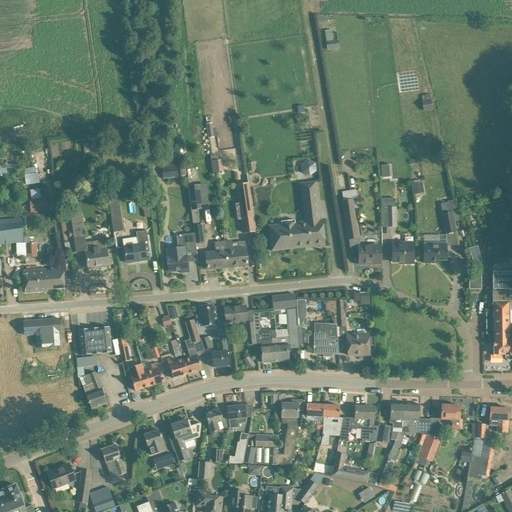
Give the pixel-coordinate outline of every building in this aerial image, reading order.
[(339,47),(338,39),(326,42),(327,49),(339,47)] [(431,99),(422,100),(424,112),(433,110),(431,99)] [(177,161),(161,163),(163,180),(179,178),(177,161)] [(255,162),(247,163),(249,171),(249,174),(255,173),(255,171),(256,170),(255,162)] [(220,172),(219,163),(212,164),(213,173),(220,172)] [(306,165),(307,174),(314,173),(313,164),(306,165)] [(25,175),(27,186),(40,183),(38,173),(25,175)] [(395,204),(394,180),(385,180),(386,204),(395,204)] [(96,182),(90,193),(99,198),(105,187),(96,182)] [(281,225),(269,226),(270,241),(271,251),(325,245),(324,235),(322,220),(320,220),(315,182),(301,184),(304,211),(308,210),(309,221),(295,223),(295,221),(281,222),(281,225)] [(413,184),(415,194),(424,193),(422,182),(413,184)] [(238,220),(242,220),(244,233),(255,232),(248,183),(236,185),(238,204),(236,205),(235,206),(233,210),(233,213),(234,216),(236,218),(238,220)] [(199,185),(188,187),(191,211),(196,210),(202,209),(199,185)] [(31,200),(29,200),(31,213),(49,212),(47,198),(41,199),(38,199),(35,199),(31,200)] [(123,231),(121,217),(118,198),(109,200),(111,219),(114,232),(123,231)] [(346,223),(349,239),(358,238),(353,200),(344,201),(343,201),(347,223),(346,223)] [(396,207),(381,208),(382,227),(388,227),(396,226),(397,226),(396,207)] [(452,211),(442,213),(446,234),(455,233),(452,211)] [(84,237),(82,223),(81,213),(70,214),(72,225),(73,231),(69,232),(70,238),(74,237),(74,239),(84,237)] [(0,244),(23,242),(22,232),(21,219),(0,220),(0,244)] [(194,233),(196,246),(205,245),(202,225),(193,226),(194,233)] [(150,252),(148,242),(146,231),(136,232),(137,237),(123,239),(124,247),(126,263),(146,260),(145,253),(150,252)] [(168,258),(167,258),(167,261),(168,271),(179,270),(179,272),(188,272),(187,263),(186,253),(197,252),(196,246),(194,233),(191,233),(183,234),(184,243),(180,243),(181,251),(178,251),(167,252),(168,258)] [(107,256),(106,249),(105,240),(85,243),(86,252),(87,259),(88,268),(108,265),(107,256)] [(227,267),(226,251),(224,242),(214,243),(215,252),(206,253),(206,260),(207,270),(227,267)] [(37,243),(26,243),(26,247),(18,247),(18,256),(24,256),(24,254),(37,253),(37,243)] [(413,263),(413,253),(413,246),(405,246),(405,243),(392,244),(392,262),(403,262),(403,263),(413,263)] [(446,260),(446,246),(446,244),(423,244),(423,253),(424,263),(432,263),(432,260),(446,260)] [(380,264),(380,254),(380,246),(359,246),(359,264),(366,264),(366,263),(371,263),(371,264),(380,264)] [(247,265),(246,255),(245,249),(226,251),(227,267),(247,265)] [(64,288),(64,278),(63,268),(23,271),(25,293),(46,291),(47,289),(64,288)] [(511,271),(493,272),(493,289),(493,290),(511,289),(511,271)] [(481,272),(469,273),(469,289),(481,289),(481,272)] [(488,313),(486,313),(486,334),(488,334),(489,343),(493,343),(494,355),(505,355),(505,358),(507,360),(511,360),(511,340),(509,341),(509,310),(511,310),(511,289),(493,290),(488,290),(488,313)] [(294,295),(272,297),(273,307),(273,310),(286,308),(296,308),(295,305),(294,295)] [(305,300),(296,300),(297,307),(298,328),(298,335),(307,335),(305,300)] [(343,300),(336,300),(336,310),(337,310),(337,313),(338,326),(345,326),(344,315),(347,311),(347,303),(343,300)] [(208,306),(201,307),(201,309),(200,309),(201,316),(196,316),(197,324),(202,324),(202,327),(217,325),(215,307),(208,308),(208,306)] [(246,320),(245,311),(245,306),(224,308),(225,318),(224,318),(225,322),(246,320)] [(296,308),(286,308),(287,329),(288,329),(289,344),(298,343),(298,335),(298,328),(297,307),(296,308)] [(145,311),(138,313),(140,319),(146,317),(145,311)] [(259,313),(252,314),(253,322),(255,335),(260,335),(262,363),(273,362),(271,338),(276,337),(275,330),(275,328),(271,328),(261,329),(260,318),(259,313)] [(169,316),(162,319),(164,327),(168,325),(168,327),(172,326),(171,324),(172,324),(169,316)] [(25,321),(24,321),(24,322),(25,334),(25,335),(34,335),(36,335),(37,348),(59,346),(58,333),(60,333),(59,319),(32,321),(25,321)] [(191,344),(200,341),(194,320),(185,323),(191,344)] [(253,322),(245,323),(246,335),(248,345),(256,344),(255,335),(253,322)] [(313,346),(313,348),(314,348),(314,354),(319,354),(323,354),(323,356),(323,357),(332,357),(332,356),(332,354),(338,354),(336,324),(334,324),(329,324),(328,324),(318,324),(318,333),(314,333),(314,346),(313,346)] [(81,355),(111,352),(109,327),(78,330),(81,355)] [(276,337),(271,338),(273,362),(288,361),(287,351),(287,344),(289,344),(288,329),(275,330),(276,337)] [(369,355),(369,345),(368,334),(346,335),(347,345),(348,355),(354,355),(354,356),(369,355)] [(212,348),(208,337),(200,339),(203,350),(212,348)] [(126,346),(125,346),(123,338),(118,339),(122,362),(129,361),(126,346)] [(212,353),(211,353),(212,357),(213,367),(229,365),(228,355),(227,351),(226,341),(218,342),(219,352),(212,353)] [(181,355),(178,346),(172,348),(175,357),(181,355)] [(202,369),(196,351),(194,347),(187,349),(190,357),(183,359),(187,374),(202,369)] [(256,365),(249,356),(243,360),(250,369),(256,365)] [(96,357),(76,359),(77,367),(97,365),(96,357)] [(187,374),(183,359),(175,361),(174,358),(167,360),(173,378),(187,374)] [(164,381),(160,372),(158,363),(151,365),(152,369),(145,372),(149,386),(164,381)] [(149,386),(145,372),(142,364),(128,368),(135,391),(149,386)] [(95,372),(83,377),(86,385),(83,387),(86,394),(88,400),(91,409),(107,403),(103,394),(101,388),(95,372)] [(303,411),(303,410),(305,400),(291,400),(291,404),(282,404),(281,417),(282,417),(282,423),(288,423),(285,440),(283,454),(277,454),(277,465),(291,466),(299,426),(297,426),(298,410),(303,411)] [(390,420),(390,423),(393,423),(392,430),(392,432),(391,440),(395,441),(399,432),(402,432),(402,431),(403,403),(391,403),(390,413),(390,420)] [(429,435),(430,421),(419,421),(420,404),(403,403),(402,431),(421,433),(421,435),(429,435)] [(307,414),(307,416),(317,417),(323,417),(323,405),(308,404),(307,414)] [(246,417),(246,415),(245,405),(226,407),(228,417),(230,428),(236,427),(235,419),(246,417)] [(322,435),(320,445),(329,445),(329,436),(331,433),(331,425),(338,426),(339,418),(339,416),(339,406),(323,405),(323,417),(323,423),(322,430),(322,435)] [(459,420),(459,416),(460,406),(441,405),(440,419),(447,419),(447,420),(447,422),(448,423),(449,425),(451,426),(451,428),(452,428),(451,429),(462,429),(462,420),(459,420)] [(361,441),(376,441),(379,426),(373,426),(374,407),(355,406),(355,418),(350,418),(348,428),(362,429),(361,441)] [(508,420),(508,418),(509,408),(490,407),(489,417),(489,419),(489,426),(497,427),(497,432),(507,433),(507,428),(508,420)] [(225,428),(221,416),(219,409),(205,413),(209,425),(211,432),(225,428)] [(426,435),(417,456),(425,458),(430,461),(431,461),(439,439),(440,433),(440,418),(437,418),(430,418),(430,421),(429,435),(426,435)] [(176,439),(171,440),(174,450),(178,461),(189,458),(186,449),(195,446),(193,439),(199,437),(201,425),(200,422),(189,427),(186,420),(171,425),(176,439)] [(376,441),(388,444),(391,426),(379,424),(379,426),(376,441)] [(472,453),(470,462),(480,464),(477,478),(488,480),(495,441),(485,439),(486,429),(486,425),(477,424),(477,438),(474,438),(472,453)] [(151,432),(143,435),(147,444),(148,448),(151,455),(157,453),(154,445),(156,445),(157,446),(163,444),(162,443),(163,442),(161,439),(158,430),(157,430),(156,428),(150,430),(151,432)] [(394,460),(404,435),(402,432),(399,432),(395,441),(388,458),(394,460)] [(277,454),(277,446),(278,436),(247,435),(246,443),(243,463),(253,465),(253,464),(277,465),(277,454)] [(229,463),(229,464),(230,464),(237,464),(242,464),(243,463),(246,443),(238,442),(235,457),(233,457),(232,459),(229,459),(229,463)] [(121,458),(119,454),(116,444),(101,450),(104,459),(105,463),(106,463),(111,478),(126,473),(121,458)] [(462,451),(460,461),(470,462),(472,453),(462,451)] [(176,468),(175,463),(171,453),(148,461),(152,471),(154,475),(176,468)] [(367,480),(369,473),(342,468),(345,455),(336,453),(332,476),(367,483),(367,482),(367,480)] [(199,462),(198,479),(210,480),(210,473),(212,473),(213,463),(199,462)] [(75,480),(72,473),(69,464),(60,467),(61,468),(58,469),(58,468),(57,469),(48,473),(48,472),(47,472),(53,488),(75,480)] [(327,466),(320,465),(315,464),(313,471),(329,475),(331,467),(327,466)] [(259,475),(260,466),(248,465),(248,474),(259,475)] [(185,480),(180,467),(176,469),(180,481),(185,480)] [(80,485),(78,502),(80,502),(87,503),(89,486),(88,486),(90,471),(82,470),(80,485)] [(305,504),(318,486),(309,480),(297,498),(305,504)] [(467,482),(462,508),(468,510),(473,484),(467,482)] [(26,511),(21,500),(23,499),(21,493),(19,494),(15,485),(12,486),(11,484),(6,487),(6,488),(3,490),(12,511),(19,509),(20,511),(26,511)] [(97,511),(115,506),(111,495),(107,485),(89,492),(93,502),(92,502),(93,503),(95,511),(97,511)] [(292,488),(284,487),(279,487),(278,495),(270,494),(269,502),(267,502),(267,508),(268,508),(267,511),(282,511),(283,503),(291,504),(292,494),(292,488)] [(508,511),(511,511),(511,510),(511,493),(510,489),(503,493),(500,495),(502,498),(503,501),(508,511)] [(10,511),(12,511),(3,490),(0,490),(0,511),(10,511)] [(244,491),(230,490),(230,494),(229,507),(236,507),(235,511),(250,511),(251,496),(244,496),(244,491)] [(220,511),(221,505),(222,498),(209,497),(210,492),(198,491),(196,506),(206,507),(205,511),(220,511)] [(155,502),(154,500),(151,493),(146,495),(149,502),(152,511),(178,511),(175,503),(165,506),(163,499),(155,502)] [(152,511),(149,502),(137,506),(138,511),(152,511)]
